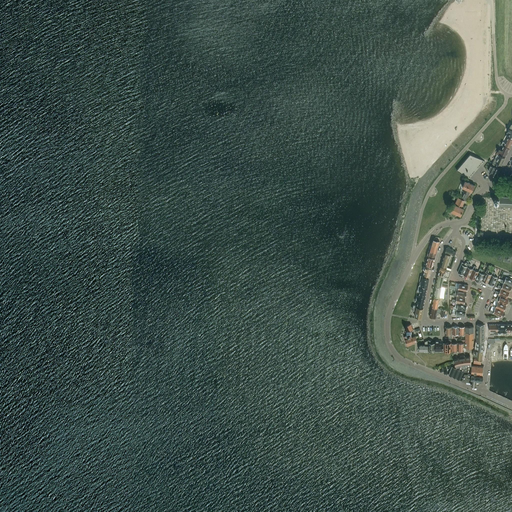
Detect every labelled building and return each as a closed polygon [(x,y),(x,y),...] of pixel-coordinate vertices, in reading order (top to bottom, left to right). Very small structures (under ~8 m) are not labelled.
[(511,141),(511,139),(507,137),(505,143),(502,141),(501,144),(503,146),(506,147),(507,146),(509,147),(511,141)] [(497,152),(496,154),(498,155),(499,156),(500,153),(503,155),(505,156),(509,147),(507,146),(506,147),(503,146),(502,149),(499,148),(498,152),(497,152)] [(495,158),(492,163),(497,166),(498,164),(501,165),(505,158),(502,157),(503,155),(500,153),(499,156),(498,155),(497,159),(495,158)] [(499,169),(497,168),(497,166),(492,163),(491,165),(490,165),(488,170),(491,172),(490,174),(496,176),(499,169)] [(462,187),(465,189),(462,197),(467,200),(471,192),(474,185),(465,181),(462,187)] [(495,198),(494,198),(493,198),(493,199),(494,199),(493,202),(493,203),(498,204),(497,206),(498,206),(499,206),(500,206),(501,206),(503,206),(504,206),(507,206),(507,207),(508,207),(508,206),(511,206),(511,207),(511,206),(511,196),(508,196),(507,196),(505,196),(504,196),(501,196),(500,196),(499,196),(498,195),(498,196),(495,196),(495,198)] [(451,208),(450,211),(451,211),(457,214),(456,215),(460,217),(463,209),(461,208),(464,201),(458,198),(454,205),(452,209),(451,208)] [(428,250),(428,252),(432,254),(433,252),(436,253),(437,247),(432,245),(431,246),(430,246),(429,249),(430,250),(430,251),(428,250)] [(446,248),(445,252),(448,253),(448,254),(450,255),(454,256),(455,252),(453,251),(453,250),(449,249),(449,247),(447,247),(447,248),(446,248)] [(448,254),(445,253),(440,265),(446,267),(450,255),(448,254)] [(425,266),(431,268),(434,258),(428,256),(425,266)] [(457,272),(463,275),(467,267),(468,263),(469,262),(467,261),(466,262),(465,264),(462,262),(461,264),(457,272)] [(470,264),(468,263),(467,267),(463,275),(469,277),(473,269),(472,269),(469,268),(470,264)] [(445,270),(446,267),(440,265),(437,275),(443,276),(448,277),(450,271),(445,270)] [(422,276),(428,278),(431,268),(425,266),(425,267),(423,267),(423,269),(424,270),(422,276)] [(473,269),(469,277),(475,280),(478,272),(475,270),(476,267),(474,266),(472,269),(473,269)] [(480,268),(478,272),(475,280),(481,283),(482,280),(484,274),(480,273),(482,269),(480,268)] [(485,272),(484,274),(482,280),(488,283),(491,275),(488,273),(489,270),(487,269),(485,272)] [(492,271),(491,275),(488,283),(494,285),(497,277),(493,276),(495,272),(492,271)] [(435,286),(441,287),(447,288),(448,284),(442,283),(443,276),(437,275),(435,286)] [(419,285),(420,285),(427,287),(428,278),(422,276),(421,281),(420,281),(419,285)] [(500,281),(500,282),(503,283),(511,286),(511,284),(511,279),(506,277),(504,281),(501,279),(500,281)] [(455,287),(454,289),(456,290),(456,289),(467,292),(468,285),(465,285),(465,284),(464,284),(459,283),(458,287),(455,287)] [(503,283),(502,287),(498,285),(497,287),(501,289),(509,292),(511,286),(503,283)] [(419,296),(425,297),(427,287),(420,285),(419,285),(419,286),(418,286),(417,292),(419,292),(419,296)] [(456,289),(456,290),(455,293),(453,293),(453,296),(456,296),(465,298),(467,292),(456,289)] [(495,293),(498,295),(500,296),(506,298),(509,292),(501,289),(499,292),(496,291),(495,293)] [(417,306),(423,307),(425,297),(419,296),(416,296),(415,300),(418,301),(417,306)] [(431,306),(431,307),(437,308),(439,301),(442,301),(443,298),(439,297),(439,298),(433,296),(431,306)] [(456,296),(456,300),(452,299),(452,302),(455,302),(458,303),(464,304),(465,298),(456,296)] [(506,298),(500,296),(499,300),(495,298),(494,300),(498,302),(506,305),(508,299),(506,298)] [(498,302),(496,305),(493,304),(492,306),(495,308),(495,307),(503,311),(506,305),(498,302)] [(453,308),(453,309),(455,309),(465,311),(466,305),(464,304),(458,303),(457,307),(453,306),(453,308)] [(415,316),(421,318),(423,307),(417,306),(413,305),(412,309),(415,310),(414,312),(415,313),(415,316)] [(429,317),(435,318),(436,312),(440,313),(440,309),(437,308),(431,307),(429,317)] [(495,307),(495,308),(494,311),(490,310),(489,312),(493,313),(501,317),(503,311),(495,307)] [(455,309),(454,313),(452,312),(452,315),(455,316),(464,317),(465,311),(455,309)] [(465,333),(465,336),(465,343),(465,351),(466,351),(472,349),(473,348),(473,343),(473,333),(465,333)] [(408,336),(407,336),(404,337),(405,339),(405,340),(407,345),(411,344),(410,342),(416,340),(415,336),(411,337),(410,335),(409,336),(408,336)] [(428,351),(428,340),(424,342),(424,345),(419,345),(419,351),(428,351)] [(475,347),(474,349),(476,350),(482,350),(483,342),(478,342),(475,341),(475,347)] [(482,350),(476,350),(476,351),(473,351),(472,355),(475,356),(475,357),(482,358),(482,350)] [(475,357),(475,356),(474,356),(473,363),(481,364),(482,358),(475,357)] [(470,363),(465,364),(461,364),(455,365),(454,367),(452,366),(448,375),(461,380),(464,373),(467,374),(468,365),(471,366),(470,363)] [(468,365),(467,374),(482,375),(483,366),(471,366),(468,365)] [(482,375),(467,374),(464,373),(461,380),(470,384),(479,385),(479,381),(482,381),(482,375)]
